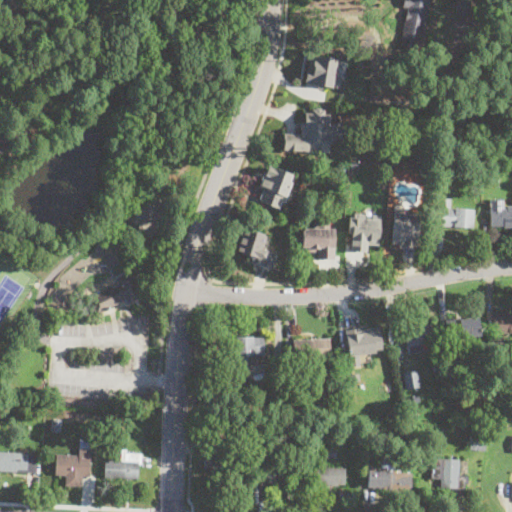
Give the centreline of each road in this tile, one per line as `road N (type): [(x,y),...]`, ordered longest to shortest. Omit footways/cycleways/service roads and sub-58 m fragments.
road 1 (tertiary): [(268,0),(263,61),(183,290),(171,511)]
road 2 (residential): [(511,266),(275,298),(183,290)]
